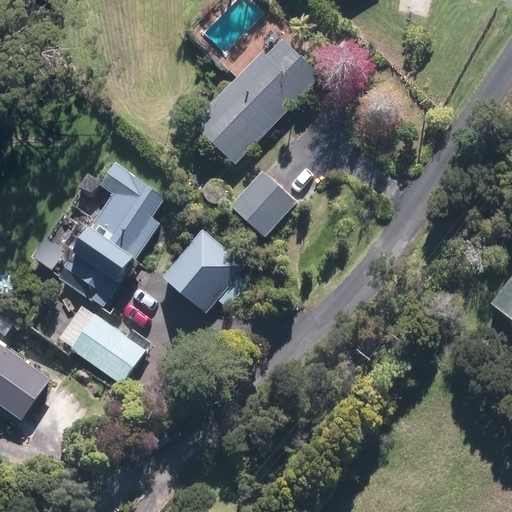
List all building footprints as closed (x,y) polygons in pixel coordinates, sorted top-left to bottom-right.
[(191,122),(235,164),(321,74),(282,37),(266,54),(261,49),(191,122)] [(103,306),(160,221),(152,215),(169,189),(118,154),(98,182),(112,191),(88,226),(86,224),(70,248),(72,249),(62,265),(97,289),(91,298),(103,306)] [(271,171),(239,207),(271,236),(304,201),(271,171)] [(162,277),(207,314),(247,264),(201,228),(162,277)] [(511,272),(489,301),(511,318),(511,272)] [(0,309),(0,331),(5,335),(15,321),(0,309)] [(94,313),(70,347),(124,385),(148,350),(94,313)] [(50,377),(0,341),(0,404),(20,419),(50,377)] [(56,489),(47,471),(20,485),(29,503),(56,489)]
